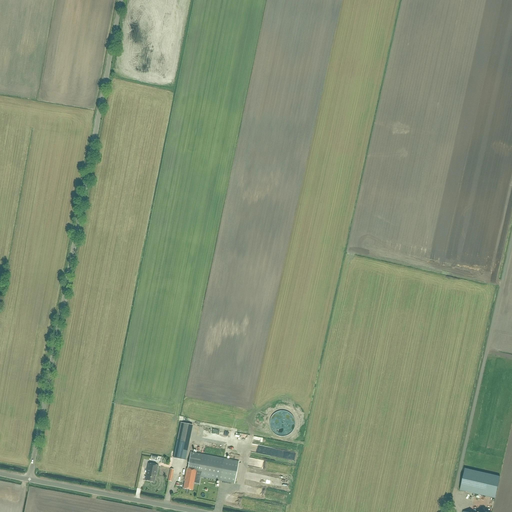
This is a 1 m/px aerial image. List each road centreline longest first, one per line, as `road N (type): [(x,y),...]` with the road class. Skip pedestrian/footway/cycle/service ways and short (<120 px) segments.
road 1 (unclassified): [(30,469),(120,0)]
road 2 (unclassified): [(450,511),(511,237)]
road 3 (unclassified): [(197,511),(29,479)]
